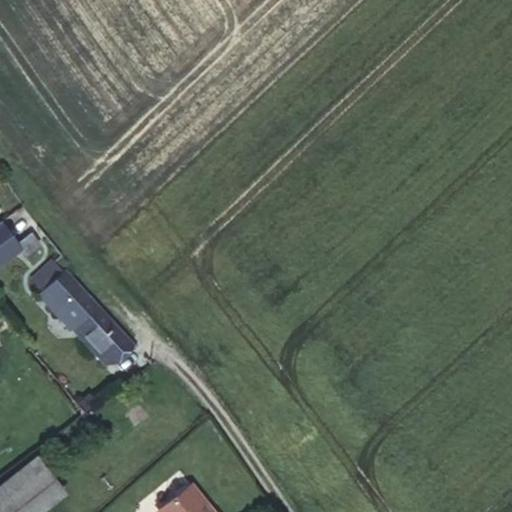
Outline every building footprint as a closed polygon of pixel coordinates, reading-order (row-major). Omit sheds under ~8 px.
[(1,222),(0,222),(0,261),(19,248),(16,243),(1,222)] [(16,243),(19,248),(24,254),(37,242),(30,233),(16,243)] [(79,323),(112,359),(129,343),(54,262),(54,260),(40,273),(50,283),(39,292),(59,315),(70,326),(73,329),(79,323)] [(70,326),(59,315),(49,324),(60,336),(70,326)] [(105,365),(112,359),(79,323),(73,329),(105,365)] [(0,511),(12,511),(54,479),(36,456),(0,484),(0,511)] [(212,511),(191,485),(161,509),(160,511),(212,511)]
